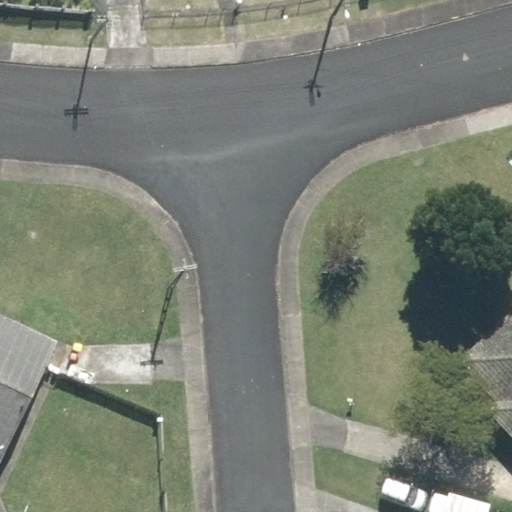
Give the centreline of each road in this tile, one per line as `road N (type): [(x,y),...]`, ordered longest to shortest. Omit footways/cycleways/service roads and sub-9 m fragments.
road 1 (residential): [(224,123),(254,511)]
road 2 (residential): [(224,123),(511,52)]
road 3 (residential): [(0,104),(224,123)]
